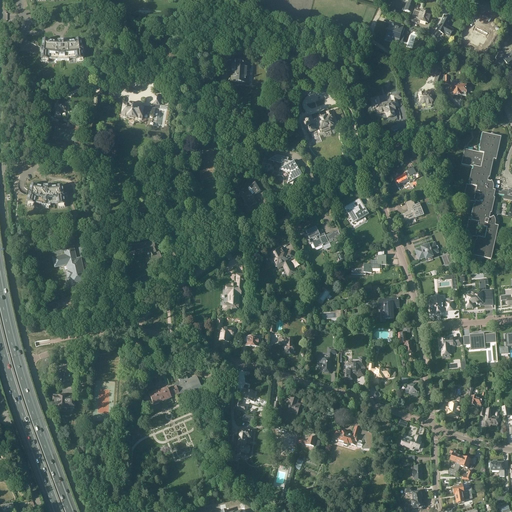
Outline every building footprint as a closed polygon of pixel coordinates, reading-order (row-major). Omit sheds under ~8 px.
[(408,0),(408,3),(407,3),(404,11),(412,14),(416,1),(413,0),(408,0)] [(418,22),(418,20),(427,23),(431,13),(421,10),(421,13),(414,10),(412,17),(414,17),(413,21),(418,22)] [(441,34),(443,35),(444,34),(450,37),(454,30),(448,27),(451,20),(444,17),(437,32),(435,34),(434,33),(430,36),(437,44),(440,41),(437,37),(441,34)] [(394,26),(390,25),(387,36),(395,38),(394,42),(398,43),(403,28),(398,27),(398,28),(394,27),(394,26)] [(473,30),(470,37),(476,40),(477,38),(480,39),(484,31),(478,28),(476,31),(473,30)] [(463,31),(459,38),(464,41),(468,33),(463,31)] [(41,59),(42,59),(49,60),(49,59),(56,60),(56,61),(69,61),(69,60),(76,59),(76,60),(83,59),(83,52),(83,47),(82,47),(81,40),(80,40),(80,39),(78,40),(77,40),(76,40),(76,42),(73,42),(70,42),(67,43),(67,41),(66,41),(58,41),(58,43),(54,42),(51,42),(48,42),(48,41),(48,40),(47,40),(45,40),(44,40),(43,40),(43,47),(42,47),(41,52),(41,53),(42,53),(41,59)] [(503,66),(501,65),(505,62),(507,65),(511,60),(511,51),(507,57),(502,54),(503,53),(497,50),(489,63),(493,65),(501,68),(503,66)] [(420,55),(416,54),(409,57),(412,63),(422,59),(420,55)] [(236,59),(225,58),(225,64),(231,65),(231,68),(232,68),(232,71),(234,71),(234,75),(232,75),(231,82),(248,83),(248,76),(246,76),(246,72),(249,72),(249,64),(241,64),(241,62),(239,60),(236,60),(236,59)] [(466,86),(460,86),(460,84),(457,84),(457,86),(450,86),(450,91),(453,91),(453,96),(461,95),(461,96),(466,96),(466,86)] [(418,95),(416,96),(417,100),(418,99),(419,104),(420,104),(420,105),(425,104),(426,108),(432,107),(432,103),(433,103),(431,92),(418,94),(418,95)] [(398,101),(402,100),(401,93),(390,96),(392,101),(381,104),(379,97),(370,99),(373,109),(375,109),(376,110),(378,116),(384,114),(386,115),(387,119),(396,116),(394,111),(396,111),(395,108),(397,107),(397,108),(399,107),(398,101)] [(152,108),(144,107),(143,112),(154,114),(155,109),(167,111),(168,107),(159,106),(161,97),(154,96),(152,108)] [(142,120),(143,112),(144,107),(124,104),(122,117),(142,120)] [(58,105),(56,116),(61,116),(61,111),(65,111),(66,106),(58,105)] [(305,119),(309,127),(314,125),(314,124),(318,123),(318,124),(317,125),(318,127),(319,127),(321,130),(323,133),(330,130),(329,128),(333,126),(332,125),(333,124),(331,120),(333,119),(330,111),(327,112),(328,115),(313,121),(311,116),(305,119)] [(470,182),(469,185),(467,185),(463,200),(472,202),(475,202),(475,206),(474,206),(471,217),(472,217),(471,221),(469,220),(465,236),(474,237),(477,238),(477,241),(475,241),(472,256),(491,260),(498,227),(495,226),(495,225),(496,225),(496,223),(496,222),(496,220),(496,219),(495,218),(494,218),(494,217),(490,219),(489,219),(490,214),(491,214),(495,199),(494,198),(495,194),(504,196),(503,200),(511,201),(511,222),(511,228),(511,190),(510,190),(509,189),(509,190),(508,192),(502,191),(502,192),(495,191),(493,190),(494,190),(494,188),(494,187),(494,185),(494,184),(493,182),(492,183),(492,182),(492,181),(490,182),(488,182),(488,178),(489,178),(493,160),(496,160),(501,138),(482,134),(479,149),(480,149),(479,152),(465,149),(461,165),(470,166),(473,167),(473,170),(472,170),(469,182),(470,182)] [(216,152),(204,152),(204,172),(201,172),(201,180),(215,180),(215,173),(216,173),(216,171),(214,171),(214,158),(216,158),(216,152)] [(267,161),(282,164),(280,170),(279,170),(280,172),(279,176),(283,177),(284,179),(283,183),(287,184),(288,185),(289,184),(293,185),(294,181),(296,180),(300,181),(301,177),(302,176),(299,171),(300,169),(298,169),(298,167),(297,167),(293,162),(292,162),(288,161),(289,158),(276,155),(267,161)] [(404,175),(395,180),(397,182),(400,187),(409,181),(410,183),(420,177),(418,173),(416,173),(413,168),(406,172),(407,172),(403,174),(404,175)] [(241,196),(244,201),(244,206),(247,206),(248,209),(257,203),(253,196),(262,191),(261,191),(256,183),(247,188),(247,192),(241,196)] [(32,185),(28,203),(35,204),(35,203),(42,205),(42,206),(43,206),(49,206),(50,206),(50,205),(57,204),(58,206),(65,205),(63,186),(57,187),(51,188),(51,187),(43,186),(43,188),(37,186),(32,185)] [(421,208),(419,204),(415,206),(413,200),(406,203),(409,211),(402,214),(403,217),(404,217),(405,222),(415,218),(416,219),(424,216),(421,208)] [(359,201),(346,209),(354,223),(368,214),(359,201)] [(306,232),(311,243),(312,243),(315,249),(322,246),(323,249),(321,250),(322,251),(325,250),(324,248),(329,245),(328,242),(331,240),(331,242),(333,241),(333,243),(341,240),(340,236),(338,231),(325,236),(324,234),(320,236),(316,227),(306,232)] [(130,254),(136,253),(135,252),(149,249),(151,254),(151,255),(152,256),(145,259),(148,265),(162,259),(159,252),(157,254),(154,248),(155,248),(154,242),(128,247),(130,254)] [(419,260),(424,258),(425,261),(433,258),(432,255),(436,254),(434,248),(436,248),(434,244),(428,246),(422,248),(416,251),(419,260)] [(68,264),(70,272),(68,273),(69,278),(71,277),(72,285),(85,282),(83,273),(82,274),(81,269),(82,269),(80,259),(76,260),(73,247),(65,249),(66,256),(54,258),(55,267),(68,264)] [(352,255),(355,262),(366,257),(363,250),(358,252),(355,247),(352,249),(355,254),(352,255)] [(288,261),(295,258),(292,252),(285,255),(282,251),(280,252),(280,250),(276,252),(276,251),(270,254),(272,258),(271,260),(271,261),(271,262),(272,263),(273,263),(275,262),(275,263),(275,264),(276,264),(278,267),(283,265),(289,276),(294,273),(288,261)] [(345,261),(341,253),(336,255),(340,263),(345,261)] [(366,275),(366,274),(372,273),(372,270),(380,270),(382,270),(382,266),(386,266),(386,264),(387,263),(386,261),(386,257),(377,257),(377,261),(369,261),(370,265),(364,265),(364,269),(351,269),(351,275),(366,275)] [(245,275),(236,275),(236,285),(226,285),(226,295),(228,296),(228,303),(226,303),(225,304),(224,304),(224,305),(223,306),(222,308),(222,312),(240,313),(240,302),(239,302),(239,296),(241,296),(242,288),(244,288),(245,275)] [(456,275),(444,276),(445,281),(452,280),(453,290),(457,289),(456,275)] [(491,291),(485,292),(480,292),(480,294),(472,294),(473,297),(467,297),(467,300),(466,300),(467,309),(472,308),(472,305),(473,305),(473,303),(475,302),(475,305),(477,305),(477,306),(480,305),(480,307),(492,306),(491,291)] [(511,295),(501,297),(502,301),(507,301),(508,307),(511,306),(511,295)] [(443,305),(442,298),(439,298),(439,297),(435,298),(431,299),(432,301),(431,301),(431,305),(430,305),(430,307),(429,307),(430,310),(431,310),(431,312),(435,312),(435,314),(441,313),(441,312),(444,311),(443,308),(447,308),(447,311),(453,311),(452,303),(447,304),(447,305),(443,305)] [(381,310),(380,310),(381,322),(386,322),(386,319),(394,319),(393,309),(395,309),(395,306),(399,306),(399,300),(380,301),(379,301),(379,307),(381,307),(381,310)] [(224,320),(218,319),(216,330),(221,331),(219,341),(229,342),(229,337),(235,337),(236,329),(222,327),(224,320)] [(245,342),(246,343),(246,346),(260,347),(260,344),(258,343),(258,338),(248,337),(246,337),(247,330),(246,330),(242,330),(242,342),(245,342)] [(413,352),(411,342),(406,343),(404,333),(397,334),(399,344),(404,343),(406,353),(413,352)] [(470,337),(464,338),(464,345),(469,344),(469,345),(471,345),(471,348),(484,347),(484,344),(496,343),(495,335),(484,336),(483,335),(479,336),(479,335),(470,336),(470,337)] [(461,345),(461,338),(454,339),(454,338),(448,339),(448,340),(445,340),(444,338),(438,339),(439,348),(441,348),(442,355),(450,354),(449,347),(455,346),(461,345)] [(293,352),(294,346),(292,346),(292,339),(282,339),(282,345),(285,345),(285,351),(284,351),(284,354),(286,354),(286,355),(292,355),(294,355),(295,352),(293,352)] [(322,359),(322,364),(317,364),(317,372),(321,372),(321,373),(325,373),(329,374),(329,373),(331,373),(331,355),(338,355),(338,349),(328,348),(328,359),(324,359),(322,359)] [(345,370),(346,370),(346,380),(352,381),(352,377),(364,377),(364,371),(365,371),(365,358),(358,358),(358,359),(352,359),(351,362),(350,362),(350,366),(346,365),(345,370)] [(371,363),(369,363),(368,373),(374,373),(373,385),(378,385),(379,379),(384,379),(384,378),(389,378),(389,377),(392,377),(393,376),(394,376),(394,375),(394,373),(393,372),(392,371),(390,371),(390,370),(374,369),(374,363),(374,362),(371,362),(371,363)] [(152,392),(149,394),(152,401),(154,406),(171,398),(171,397),(179,394),(180,395),(183,394),(185,397),(193,393),(194,394),(194,395),(195,395),(196,395),(196,394),(197,394),(197,393),(196,392),(201,390),(196,378),(188,381),(186,375),(179,378),(180,382),(174,384),(176,387),(168,391),(167,388),(157,393),(156,390),(152,392)] [(417,384),(408,385),(409,395),(410,394),(411,398),(418,397),(418,393),(417,384)] [(243,390),(241,398),(246,400),(246,401),(248,402),(249,401),(254,402),(256,398),(253,397),(255,393),(246,390),(246,391),(243,390)] [(74,408),(74,405),(75,396),(68,396),(68,397),(54,396),(53,407),(71,408),(74,408)] [(471,396),(469,405),(475,406),(476,405),(481,406),(483,399),(471,396)] [(446,411),(449,412),(448,416),(456,418),(457,414),(458,414),(460,413),(460,412),(461,409),(461,408),(463,399),(457,398),(455,407),(453,407),(454,405),(450,404),(450,406),(449,408),(446,407),(446,411)] [(292,400),(291,400),(288,410),(293,412),(292,414),(297,415),(300,404),(298,404),(298,400),(293,399),(292,400)] [(242,405),(242,401),(235,400),(234,411),(245,412),(246,405),(242,405)] [(509,410),(508,406),(502,407),(503,417),(510,416),(509,410)] [(499,415),(499,413),(496,412),(495,414),(495,418),(491,417),(491,410),(486,410),(485,423),(486,423),(485,427),(490,428),(490,425),(497,426),(498,422),(500,423),(500,420),(498,420),(499,415)] [(372,435),(371,435),(370,434),(370,433),(360,430),(360,429),(354,427),(352,436),(348,435),(347,433),(342,432),(342,430),(336,428),(333,439),(344,443),(343,444),(344,446),(347,446),(349,446),(349,444),(357,447),(358,444),(362,445),(361,448),(362,449),(363,450),(371,450),(372,437),(372,436),(372,435)] [(236,449),(236,451),(237,452),(237,453),(249,454),(249,453),(250,452),(250,450),(249,449),(250,447),(246,447),(247,438),(251,439),(251,437),(252,436),(252,434),(252,433),(252,431),(240,430),(240,431),(239,432),(239,434),(237,448),(236,449)] [(300,439),(299,443),(305,444),(305,445),(314,447),(316,439),(309,437),(308,442),(306,442),(307,441),(300,439)] [(414,440),(413,439),(411,443),(403,440),(401,445),(412,450),(414,447),(419,449),(419,450),(422,443),(420,442),(421,439),(415,437),(414,440)] [(456,477),(460,466),(463,458),(456,455),(457,453),(451,450),(450,453),(452,454),(450,461),(456,463),(454,470),(449,469),(449,476),(456,477)] [(2,458),(4,463),(10,460),(6,453),(1,456),(2,458)] [(473,461),(463,458),(460,466),(468,469),(470,464),(471,464),(473,461)] [(298,459),(294,468),(300,470),(303,461),(298,459)] [(500,478),(504,478),(504,471),(503,471),(503,469),(504,469),(504,466),(503,466),(503,463),(499,463),(499,462),(493,462),(493,464),(489,464),(489,467),(490,467),(490,471),(500,471),(500,478)] [(413,476),(413,477),(415,477),(415,480),(421,480),(421,466),(415,467),(415,470),(413,470),(413,472),(412,472),(412,475),(413,476)] [(287,493),(293,468),(289,467),(283,492),(287,493)] [(466,490),(467,490),(467,489),(468,488),(467,485),(467,484),(466,484),(462,485),(462,484),(456,485),(456,488),(452,488),(454,495),(455,495),(464,493),(466,492),(466,490)] [(413,501),(421,499),(423,499),(422,491),(412,493),(412,492),(412,490),(413,490),(412,488),(409,488),(404,489),(405,493),(408,493),(408,496),(410,497),(413,496),(413,501)] [(466,492),(464,493),(455,495),(457,504),(464,503),(463,499),(468,498),(469,500),(472,499),(471,492),(466,492)] [(423,510),(421,499),(413,501),(410,501),(411,505),(409,505),(410,509),(418,508),(418,510),(423,510)] [(499,504),(502,511),(509,509),(507,503),(501,505),(501,504),(499,504)]
